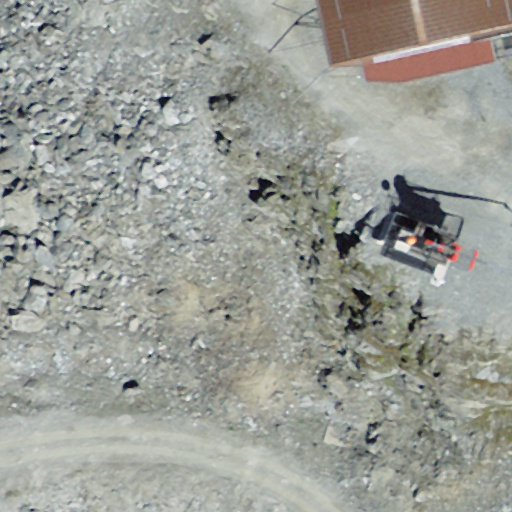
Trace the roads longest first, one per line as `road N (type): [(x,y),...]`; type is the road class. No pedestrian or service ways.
road 1 (track): [(318,511),(204,447),(103,438),(0,454)]
road 2 (track): [(511,190),(333,103),(265,0)]
